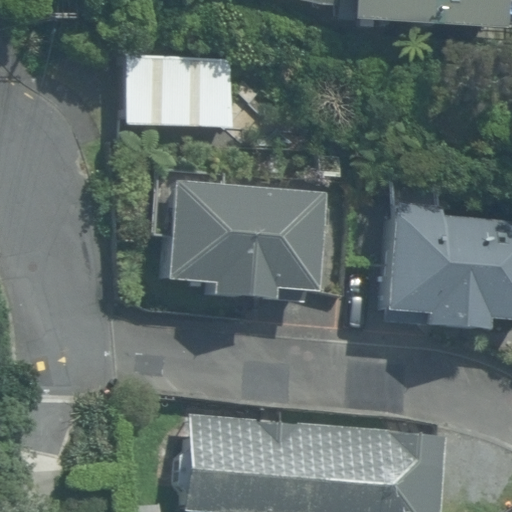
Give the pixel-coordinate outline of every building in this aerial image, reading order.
[(338,24),(489,34),(490,0),(275,0),(309,9),(339,9),(338,24)] [(115,119),(217,125),(216,61),(115,56),(115,119)] [(197,296),(261,301),(261,290),(301,294),(310,195),(158,181),(152,278),(198,282),(197,296)] [(410,327),(474,332),(476,318),(511,321),(511,222),(378,213),(369,311),(411,314),(410,327)] [(172,511),(185,511),(426,511),(433,432),(180,412),(172,511)]
